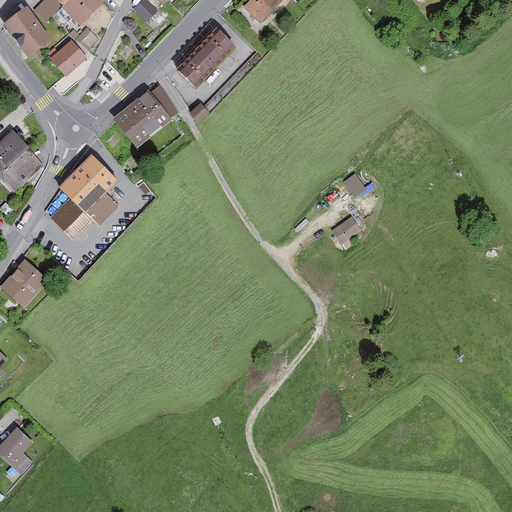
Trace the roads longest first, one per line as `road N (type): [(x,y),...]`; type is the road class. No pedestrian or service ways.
road 1 (track): [(282,511),(248,440),(251,419),(323,333),(325,309),(252,227),(152,64)]
road 2 (secondary): [(88,124),(215,0)]
road 3 (secondary): [(0,267),(70,140)]
road 4 (residential): [(130,0),(70,116)]
